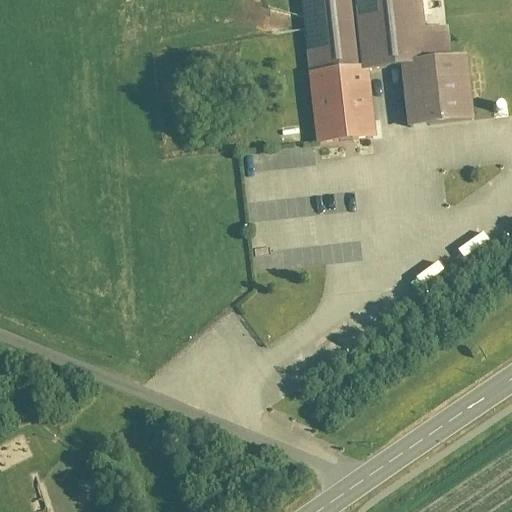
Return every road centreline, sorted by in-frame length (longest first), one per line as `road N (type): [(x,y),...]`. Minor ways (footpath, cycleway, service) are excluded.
road 1 (track): [(0,313),(322,455),(357,491)]
road 2 (secondary): [(327,511),(511,386)]
